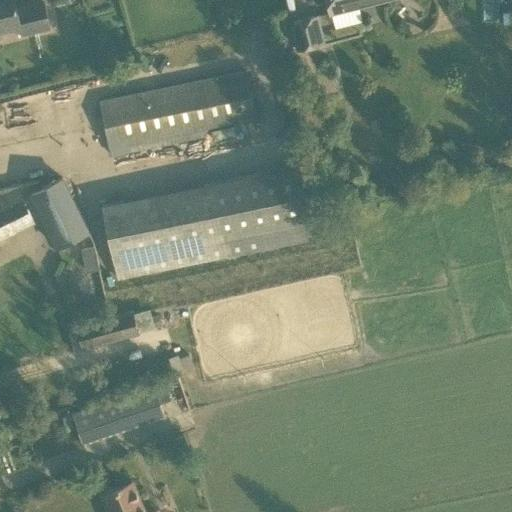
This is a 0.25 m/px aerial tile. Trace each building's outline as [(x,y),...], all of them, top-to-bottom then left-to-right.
[(49,25),(44,2),(17,9),(16,5),(15,5),(13,0),(0,0),(0,29),(19,24),(21,32),(49,25)] [(378,0),(327,0),(331,12),(378,0)] [(298,49),(324,42),(317,15),(291,21),(298,49)] [(100,64),(131,56),(128,45),(97,53),(100,64)] [(110,148),(256,118),(246,71),(100,100),(110,148)] [(311,161),(196,185),(211,258),(327,233),(321,205),(311,161)] [(91,230),(63,174),(28,192),(55,248),(91,230)] [(0,188),(0,205),(2,209),(0,209),(0,236),(33,220),(22,198),(16,185),(0,188)] [(103,204),(114,259),(118,277),(211,258),(196,185),(103,204)] [(77,326),(83,348),(139,333),(133,310),(77,326)] [(172,369),(190,363),(188,355),(170,361),(172,369)] [(101,402),(110,429),(131,421),(122,395),(101,402)] [(145,511),(132,480),(102,493),(110,511),(145,511)]
